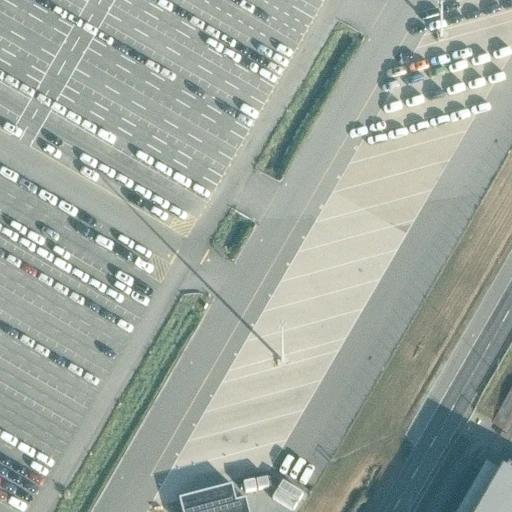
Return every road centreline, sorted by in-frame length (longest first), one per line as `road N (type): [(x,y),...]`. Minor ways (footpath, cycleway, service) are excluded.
road 1 (unclassified): [(190,260),(341,0)]
road 2 (unclassified): [(44,511),(190,260)]
road 3 (unclassified): [(511,308),(450,414)]
